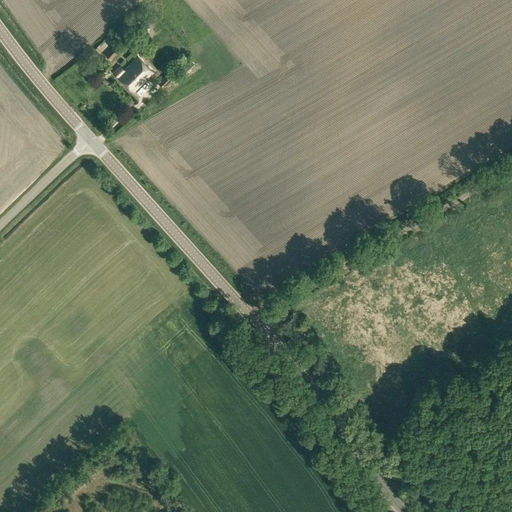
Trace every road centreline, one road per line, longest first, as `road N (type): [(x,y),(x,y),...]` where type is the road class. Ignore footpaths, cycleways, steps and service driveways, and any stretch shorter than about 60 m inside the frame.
road 1 (tertiary): [(399,511),(258,321),(90,140)]
road 2 (tertiary): [(90,140),(0,26)]
road 3 (unclassified): [(0,225),(90,140)]
